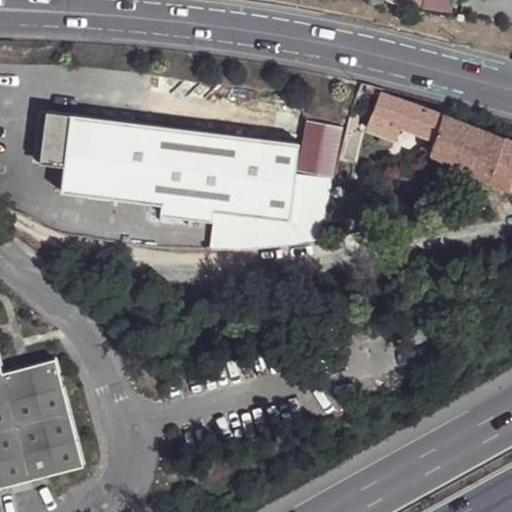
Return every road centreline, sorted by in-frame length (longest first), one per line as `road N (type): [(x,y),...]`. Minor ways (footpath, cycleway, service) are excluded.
road 1 (secondary): [(511,92),(301,41),(0,8)]
road 2 (motorway): [(511,416),(339,511)]
